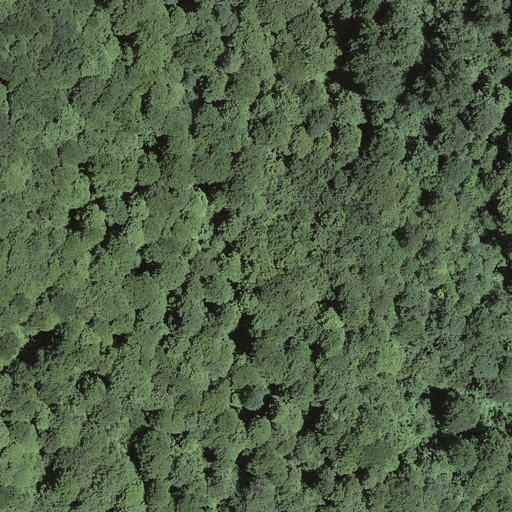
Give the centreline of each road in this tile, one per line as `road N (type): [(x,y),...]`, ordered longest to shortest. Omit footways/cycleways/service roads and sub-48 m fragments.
road 1 (track): [(214,57),(205,59),(188,186),(153,280),(101,357),(0,423)]
road 2 (track): [(261,511),(232,279)]
road 3 (track): [(232,279),(214,57)]
